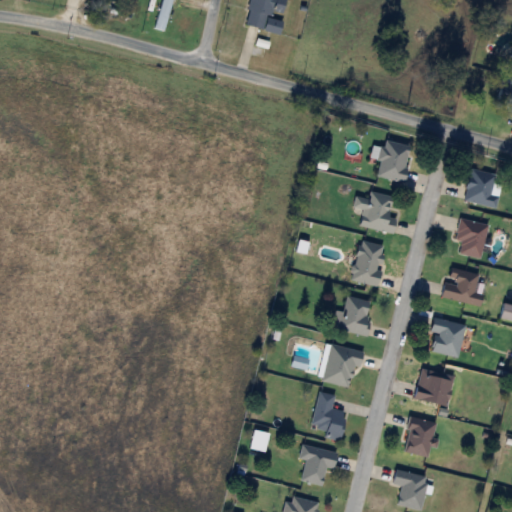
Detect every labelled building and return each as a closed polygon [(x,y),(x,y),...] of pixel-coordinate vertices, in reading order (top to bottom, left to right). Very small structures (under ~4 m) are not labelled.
[(160,0),(152,29),(161,31),(170,0),(160,0)] [(277,35),(282,18),(280,17),(284,0),(248,0),(242,26),(277,35)] [(375,177),(402,181),(408,146),(381,142),(375,177)] [(494,208),(496,196),(488,194),(492,174),(468,170),(461,201),(494,208)] [(357,226),(390,234),(394,218),(385,216),(390,197),(367,191),(365,200),(353,197),(351,207),(361,210),(357,226)] [(486,225),(458,218),(452,240),(460,242),(457,254),(478,259),(486,225)] [(376,286),(384,246),(356,241),(348,281),(376,286)] [(477,307),(481,294),(472,292),(477,275),(447,267),(439,297),(477,307)] [(362,336),(370,302),(343,296),(340,312),(333,311),(329,328),(362,336)] [(455,358),(463,325),(433,319),(426,352),(455,358)] [(358,352),(326,344),(317,381),(349,389),(358,352)] [(411,400),(444,407),(451,376),(418,370),(411,400)] [(337,441),(343,412),(329,409),(332,395),(316,392),(308,427),(324,431),(322,438),(337,441)] [(427,457),(433,422),(407,418),(402,453),(427,457)] [(331,469),(334,453),(299,445),(296,459),(303,461),(298,481),(319,486),(323,467),(331,469)] [(395,506),(419,510),(425,477),(392,471),(390,485),(398,487),(395,506)] [(281,511),(312,511),(315,502),(285,496),(281,511)]
